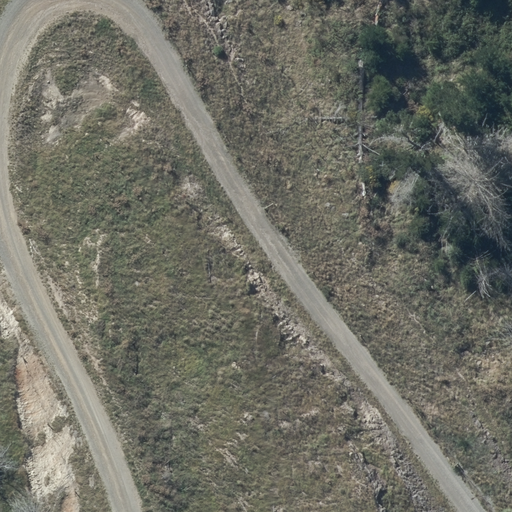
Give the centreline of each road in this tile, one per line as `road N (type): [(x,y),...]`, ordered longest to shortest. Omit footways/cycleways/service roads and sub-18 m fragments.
road 1 (track): [(422,511),(225,253),(177,171),(137,46),(104,0)]
road 2 (track): [(0,339),(31,388),(82,511)]
